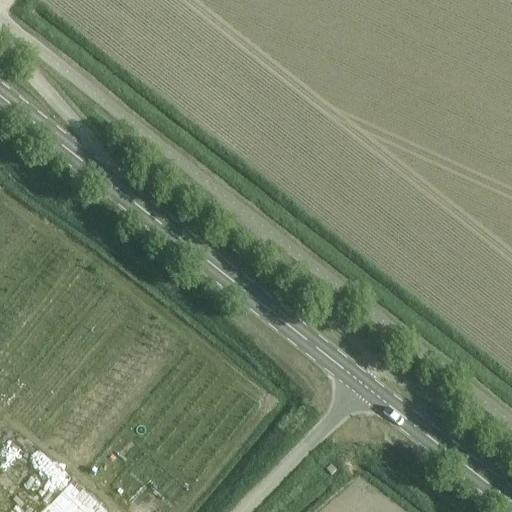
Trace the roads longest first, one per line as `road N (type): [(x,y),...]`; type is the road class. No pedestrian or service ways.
road 1 (secondary): [(362,386),(0,99)]
road 2 (track): [(0,41),(89,141),(124,196)]
road 3 (secondary): [(511,503),(362,386)]
road 4 (unclassified): [(239,511),(362,386)]
